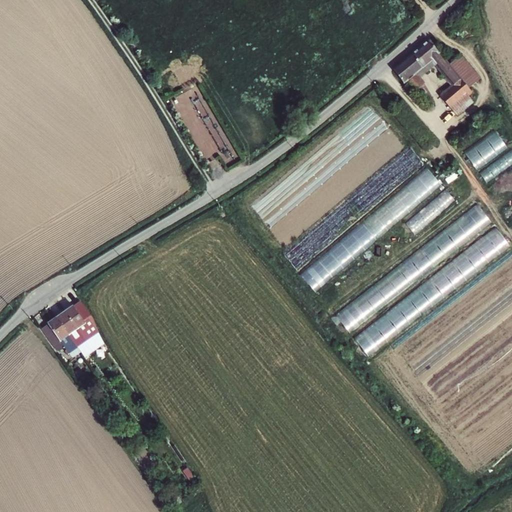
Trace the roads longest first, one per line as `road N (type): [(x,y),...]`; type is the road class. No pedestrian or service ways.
road 1 (unclassified): [(458,0),(261,167),(215,195)]
road 2 (unclassified): [(215,195),(53,291),(0,337)]
road 3 (unclassified): [(215,195),(91,0)]
